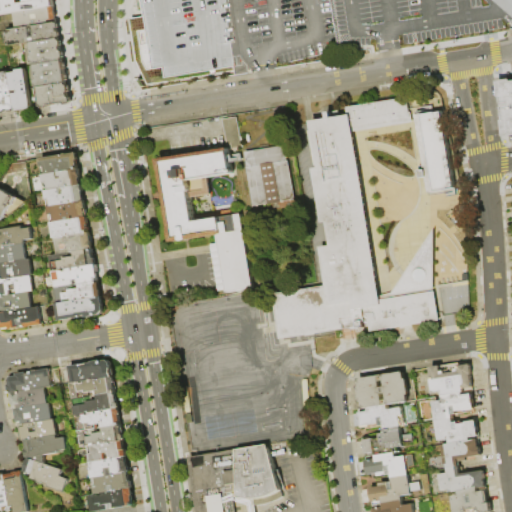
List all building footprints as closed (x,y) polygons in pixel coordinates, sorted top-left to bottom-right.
[(54,0),(55,7),(54,7),(14,13),(0,15),(0,0),(20,0),(21,3),(27,2),(26,0),(54,0)] [(136,0),(138,9),(136,15),(130,18),(137,79),(146,82),(230,72),(218,0),(136,0)] [(14,13),(54,7),(54,8),(55,8),(57,18),(56,18),(56,20),(49,21),(49,24),(17,29),(14,13)] [(17,29),(49,24),(57,23),(57,24),(59,23),(60,28),(58,30),(58,32),(61,33),(61,37),(59,38),(59,39),(31,43),(10,47),(8,31),(17,29)] [(59,39),(60,40),(62,41),(63,45),(61,47),(61,50),(64,52),(65,58),(63,59),(63,61),(35,66),(34,64),(32,63),(31,57),(33,56),(31,43),(59,39)] [(63,61),(63,62),(66,63),(67,69),(64,70),(65,74),(68,74),(69,81),(66,82),(67,84),(39,88),(38,87),(35,86),(35,80),(37,79),(35,66),(63,61)] [(17,70),(26,69),(32,107),(31,108),(31,109),(18,111),(17,109),(11,74),(12,74),(18,73),(17,70)] [(1,73),(10,71),(16,110),(15,110),(15,111),(10,112),(9,111),(7,111),(6,113),(1,114),(0,112),(0,75),(1,75),(1,73)] [(497,81),(511,80),(511,81),(511,80),(511,136),(502,137),(501,121),(502,121),(500,98),(499,98),(497,81)] [(39,88),(67,84),(68,83),(68,85),(70,86),(71,92),(69,94),(70,97),(72,97),(73,102),(70,105),(65,106),(64,104),(49,107),(48,108),(43,109),(42,108),(41,108),(38,88),(39,88)] [(309,123),(347,117),(347,107),(423,96),(424,114),(443,111),(455,190),(429,196),(415,120),(353,131),(355,146),(382,298),(389,299),(433,291),(437,321),(370,332),(369,324),(279,340),(273,294),(325,285),(319,246),(329,245),(309,123)] [(244,151),(286,145),(296,210),(254,216),(244,151)] [(230,152),(233,171),(234,171),(234,173),(233,173),(233,174),(190,181),(191,186),(192,187),(193,189),(193,191),(192,192),(197,222),(242,215),(254,289),(228,293),(221,252),(219,252),(223,277),(216,278),(211,245),(220,244),(218,236),(189,240),(188,241),(185,242),(185,241),(174,243),(160,160),(230,148),(231,152),(230,152)] [(42,159),(79,153),(80,160),(79,160),(80,169),(44,175),(42,159)] [(44,175),(80,169),(81,169),(83,178),(82,179),(83,185),(47,191),(44,175)] [(47,191),(83,185),(84,185),(86,202),(50,207),(49,207),(47,191)] [(0,188),(10,193),(9,194),(28,203),(9,218),(6,217),(3,223),(0,221),(0,188)] [(86,202),(87,208),(86,208),(88,218),(53,223),(50,207),(86,202)] [(53,223),(88,218),(89,217),(90,225),(89,225),(90,234),(56,239),(55,239),(53,223)] [(0,230),(23,227),(24,230),(32,228),(34,239),(25,240),(26,244),(0,248),(0,230)] [(90,234),(92,233),(94,250),(59,255),(56,239),(90,234)] [(0,248),(26,244),(28,261),(0,264),(0,248)] [(94,250),(95,249),(99,278),(99,281),(56,288),(51,256),(59,255),(94,250)] [(0,264),(28,261),(32,260),(34,275),(33,276),(0,280),(0,264)] [(0,280),(33,276),(35,292),(31,292),(0,296),(0,280)] [(99,281),(99,283),(101,282),(103,298),(59,304),(56,288),(99,281)] [(225,290),(218,291),(217,284),(224,283),(225,290)] [(0,296),(31,292),(34,309),(0,313),(0,296)] [(103,298),(104,307),(105,307),(105,312),(103,315),(101,316),(96,317),(96,316),(87,318),(87,316),(83,316),(83,318),(61,322),(58,305),(59,304),(103,298)] [(0,313),(34,309),(41,308),(43,325),(24,328),(24,327),(19,327),(20,329),(11,330),(10,329),(3,331),(0,328),(0,313)] [(74,384),(71,365),(108,361),(112,363),(114,378),(74,384)] [(431,368),(442,366),(443,375),(459,372),(459,367),(471,365),(472,375),(471,375),(473,388),(465,390),(465,393),(464,393),(444,396),(443,393),(434,394),(432,381),(433,381),(431,368)] [(12,394),(10,394),(8,379),(10,377),(18,376),(18,374),(27,373),(28,374),(32,373),(32,372),(50,369),(53,387),(47,388),(12,394)] [(369,409),(363,409),(362,403),(360,403),(358,387),(360,387),(359,380),(405,372),(406,379),(407,379),(410,395),(408,395),(409,402),(389,405),(369,409)] [(75,400),(73,384),(74,384),(114,378),(116,378),(118,395),(75,400)] [(19,409),(18,406),(14,407),(12,394),(47,388),(49,404),(19,409)] [(444,396),(464,393),(465,396),(474,394),(476,410),(465,412),(465,411),(458,412),(458,415),(454,415),(455,419),(438,422),(434,403),(444,401),(444,396)] [(77,415),(75,400),(118,395),(119,403),(120,404),(121,407),(120,409),(77,415)] [(16,425),(16,422),(18,422),(16,409),(19,409),(49,404),(51,404),(53,420),(16,425)] [(402,428),(385,430),(385,426),(380,427),(380,424),(370,426),(370,428),(362,429),(360,422),(362,422),(361,413),(369,412),(369,409),(389,405),(389,410),(403,408),(404,416),(400,416),(402,428)] [(122,426),(79,432),(77,415),(120,409),(121,410),(122,415),(121,416),(122,426)] [(455,419),(455,423),(460,422),(460,425),(467,424),(467,422),(477,421),(480,437),(472,438),(472,441),(451,444),(450,439),(441,441),(438,422),(455,419)] [(57,436),(24,441),(23,441),(21,429),(17,429),(16,425),(53,420),(55,420),(57,436)] [(89,447),(81,448),(79,432),(122,426),(123,434),(125,436),(126,439),(125,439),(125,442),(89,447)] [(395,453),(377,456),(376,453),(367,454),(365,441),(381,438),(381,435),(385,434),(384,430),(385,430),(402,428),(403,436),(413,434),(414,442),(404,444),(405,447),(395,449),(396,453),(395,453)] [(26,458),(24,441),(57,436),(58,439),(66,437),(68,452),(29,458),(26,458)] [(451,444),(472,441),(479,440),(480,448),(481,448),(482,456),(460,460),(461,467),(449,469),(449,465),(446,465),(443,445),(451,444)] [(93,463),(91,463),(89,447),(125,442),(126,450),(128,450),(129,458),(127,458),(93,463)] [(197,511),(189,460),(189,458),(228,452),(230,462),(238,461),(238,450),(268,445),(281,496),(272,501),(263,503),(254,504),(255,511),(197,511)] [(392,478),(391,472),(388,472),(389,476),(379,477),(379,474),(369,475),(367,461),(376,460),(376,456),(377,456),(395,453),(396,458),(413,456),(415,467),(411,468),(411,472),(408,473),(409,476),(392,478)] [(24,472),(29,458),(63,471),(61,476),(69,480),(64,493),(49,487),(49,485),(43,483),(42,484),(39,483),(39,482),(31,478),(33,475),(24,472)] [(95,479),(93,463),(127,458),(129,466),(131,468),(131,472),(130,473),(130,474),(95,479)] [(449,469),(461,467),(462,475),(485,471),(487,479),(485,479),(487,488),(480,489),(460,492),(455,493),(455,489),(442,492),(439,475),(450,473),(449,469)] [(11,507),(6,476),(14,474),(14,473),(23,472),(28,511),(14,511),(14,508),(11,508),(11,507)] [(0,508),(0,474),(6,474),(6,476),(11,507),(0,508)] [(97,493),(95,479),(130,474),(131,482),(133,482),(133,483),(134,488),(97,493)] [(384,505),(383,501),(373,503),(371,489),(381,487),(380,484),(393,482),(392,478),(409,476),(410,484),(420,483),(421,491),(412,492),(412,495),(402,497),(403,501),(384,505)] [(91,511),(90,496),(97,495),(97,493),(134,488),(135,496),(134,497),(135,506),(130,507),(130,508),(99,511),(91,511)] [(460,492),(480,489),(480,492),(488,491),(490,501),(488,501),(488,502),(486,503),(486,504),(492,503),(493,511),(480,511),(480,509),(466,511),(455,511),(453,497),(461,495),(460,492)] [(384,505),(403,501),(404,507),(414,505),(415,511),(373,511),(373,509),(384,507),(384,505)]
